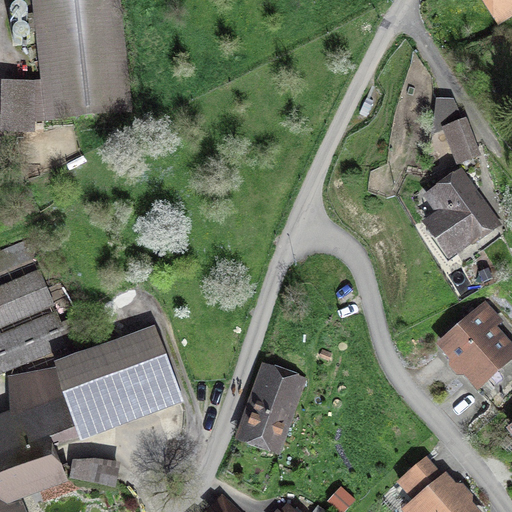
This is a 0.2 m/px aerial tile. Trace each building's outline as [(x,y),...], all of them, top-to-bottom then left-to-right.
[(132,119),(118,0),(32,0),(47,128),(132,119)] [(511,26),(511,0),(482,0),(503,32),(511,26)] [(10,14),(10,17),(11,20),(13,23),(15,24),(18,25),(21,25),(24,23),(26,21),(27,18),(27,15),(27,12),(25,10),(23,8),(20,8),(18,7),(15,8),(13,9),(11,11),(10,14)] [(13,36),(13,39),(14,41),(16,44),(19,45),(21,46),(24,46),(27,44),(29,42),(30,40),(31,37),(30,34),(28,31),(26,30),(24,29),(21,29),(18,29),(16,31),(14,33),(13,36)] [(32,90),(0,89),(0,94),(0,139),(31,140),(32,90)] [(480,162),(466,127),(444,135),(457,170),(480,162)] [(501,231),(462,175),(424,201),(435,216),(419,228),(443,262),(456,253),(461,259),(501,231)] [(37,275),(0,288),(0,324),(49,306),(37,275)] [(80,342),(67,309),(0,336),(0,373),(1,375),(80,342)] [(511,361),(511,340),(485,310),(433,355),(470,398),(511,361)] [(0,432),(0,479),(9,503),(52,486),(41,457),(179,401),(153,335),(60,374),(23,380),(23,424),(0,432)] [(273,441),(293,388),(265,378),(245,431),(273,441)] [(511,430),(503,437),(511,449),(511,430)] [(395,491),(409,508),(404,511),(468,511),(441,480),(437,483),(424,467),(395,491)] [(12,511),(9,503),(0,479),(0,511),(12,511)]
